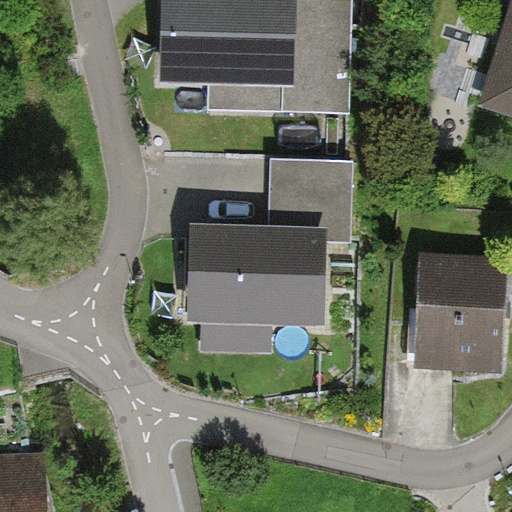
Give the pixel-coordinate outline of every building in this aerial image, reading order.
[(163,0),(160,75),(211,77),(210,108),(350,113),(354,0),(163,0)] [(511,0),(479,101),(511,111),(511,0)] [(271,220),(192,217),(189,314),(205,314),(204,348),(273,350),(274,318),(326,320),(328,241),(352,242),(354,159),(273,157),(271,220)] [(504,369),(509,254),(421,250),(416,365),(504,369)] [(49,511),(47,453),(0,454),(0,511),(49,511)]
